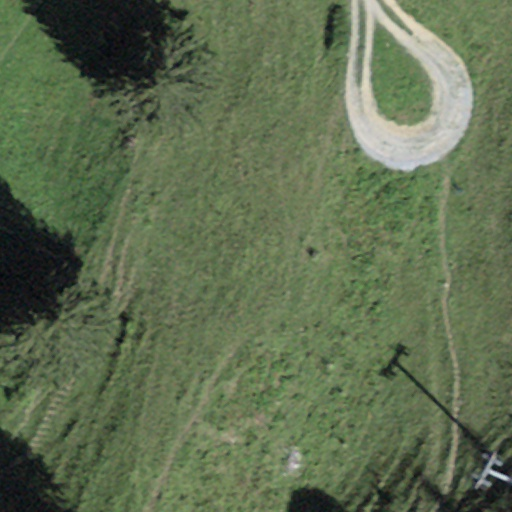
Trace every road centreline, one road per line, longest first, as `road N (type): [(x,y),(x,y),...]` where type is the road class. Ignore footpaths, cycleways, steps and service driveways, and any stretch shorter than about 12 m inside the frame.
road 1 (track): [(366,0),(359,133),(388,163),(433,157)]
road 2 (track): [(433,157),(453,125),(441,87),(368,11),(367,0)]
